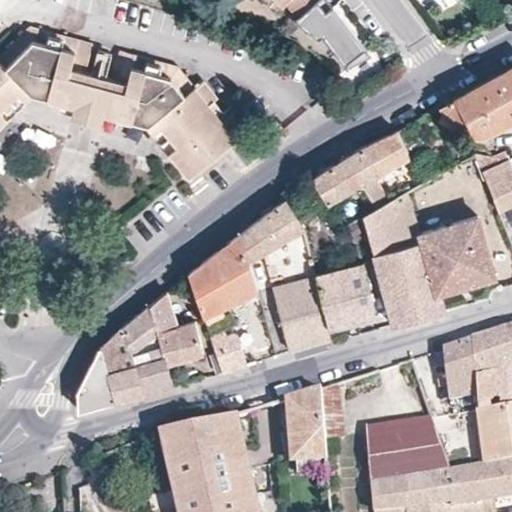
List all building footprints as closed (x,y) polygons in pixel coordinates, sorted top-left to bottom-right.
[(281,0),(294,14),(310,0),(281,0)] [(310,0),(294,14),(352,82),(381,57),(338,7),(345,0),(310,0)] [(85,73),(92,45),(29,29),(0,56),(0,108),(25,84),(65,90),(59,105),(59,109),(88,117),(96,77),(85,73)] [(110,56),(95,52),(92,69),(106,73),(110,56)] [(199,83),(194,87),(176,67),(117,52),(110,80),(112,122),(112,118),(122,121),(126,102),(161,109),(204,165),(230,145),(237,140),(242,137),(228,118),(221,122),(207,104),(213,99),(199,83)] [(487,133),(489,132),(511,119),(511,65),(455,95),(467,117),(476,131),(487,133)] [(88,117),(112,122),(110,80),(96,77),(88,117)] [(65,90),(25,84),(0,108),(0,124),(12,113),(28,97),(59,105),(62,97),(65,90)] [(455,95),(446,101),(458,121),(462,119),(467,117),(455,95)] [(204,165),(161,109),(126,102),(122,121),(144,126),(184,179),(204,165)] [(253,128),(239,110),(228,118),(242,137),(253,128)] [(365,144),(345,156),(360,182),(372,176),(380,171),(410,154),(398,130),(391,132),(365,144)] [(254,163),(237,140),(230,145),(246,168),(254,163)] [(314,179),(328,201),(360,182),(345,156),(313,176),(314,179)] [(511,166),(509,158),(482,168),(498,210),(511,204),(511,166)] [(386,200),(372,176),(360,182),(371,200),(375,207),(386,200)] [(495,275),(478,215),(419,232),(406,189),(375,207),(364,212),(364,215),(375,258),(390,311),(394,324),(445,310),(439,290),(495,275)] [(287,197),(275,206),(274,206),(261,216),(241,232),(249,259),(264,251),(306,226),(287,197)] [(204,314),(228,303),(259,289),(249,259),(241,232),(190,272),(204,314)] [(308,269),(304,248),(284,253),(286,262),(281,263),(284,274),(308,269)] [(357,319),(376,314),(364,261),(350,265),(343,266),(357,319)] [(332,326),(357,319),(343,266),(326,270),(317,272),(317,274),(329,326),(332,326)] [(284,283),(274,285),(290,349),(335,336),(332,326),(329,326),(317,274),(284,283)] [(168,362),(204,352),(196,319),(178,324),(167,290),(151,305),(159,332),(168,362)] [(124,324),(132,350),(159,332),(151,305),(124,324)] [(117,399),(146,392),(132,350),(124,324),(102,345),(117,399)] [(479,410),(507,405),(503,369),(511,366),(511,340),(511,325),(474,338),(479,400),(479,410)] [(223,372),(238,368),(225,328),(211,333),(223,372)] [(159,332),(132,350),(146,392),(175,385),(168,362),(159,332)] [(450,399),(479,400),(474,338),(443,349),(450,399)] [(79,390),(80,409),(117,399),(102,345),(79,390)] [(503,369),(507,405),(511,404),(511,365),(511,366),(503,369)] [(339,382),(322,388),(326,438),(343,437),(339,382)] [(328,459),(326,438),(322,388),(287,399),(294,461),(328,459)] [(486,464),(511,459),(511,404),(507,405),(479,410),(484,453),(486,464)] [(181,511),(265,511),(255,409),(213,418),(163,432),(166,446),(180,507),(181,511)] [(450,470),(432,418),(368,428),(372,482),(450,470)] [(166,446),(163,432),(139,441),(144,454),(166,446)] [(294,461),(294,473),(329,471),(328,459),(294,461)] [(511,497),(511,459),(486,464),(450,470),(454,507),(492,500),(511,497)] [(372,482),(374,511),(453,511),(454,507),(450,470),(372,482)] [(493,511),(492,500),(454,507),(453,511),(493,511)]
